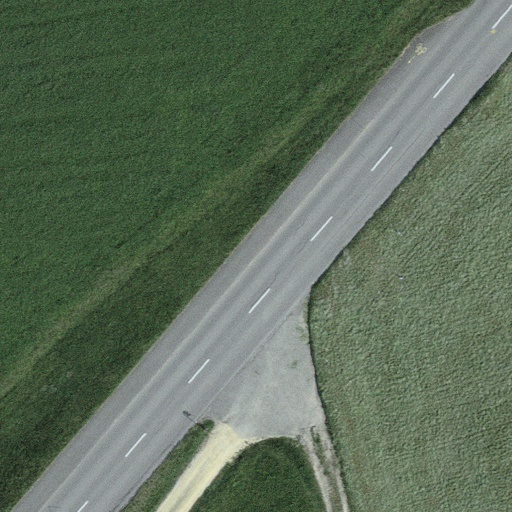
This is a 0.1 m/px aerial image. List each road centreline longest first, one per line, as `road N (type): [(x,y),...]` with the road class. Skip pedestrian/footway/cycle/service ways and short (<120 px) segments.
road 1 (tertiary): [(506,0),(84,511)]
road 2 (track): [(274,390),(179,511)]
road 3 (track): [(274,390),(304,432),(334,511)]
